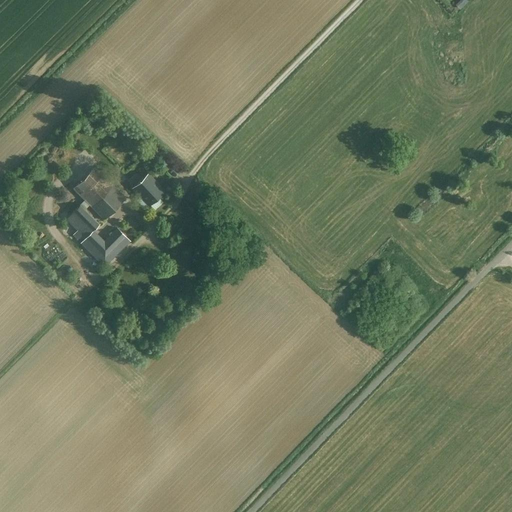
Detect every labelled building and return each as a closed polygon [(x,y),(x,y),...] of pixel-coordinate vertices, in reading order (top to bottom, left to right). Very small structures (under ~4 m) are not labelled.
[(105,219),(125,199),(94,168),(74,188),(85,199),(90,204),(105,219)] [(149,205),(164,191),(148,174),(133,187),(149,205)] [(90,204),(85,199),(80,205),(85,209),(90,204)] [(85,209),(80,205),(62,223),(82,242),(99,224),(85,209)] [(180,229),(168,217),(155,230),(167,242),(180,229)] [(111,235),(99,224),(82,242),(105,265),(122,248),(110,236),(111,235)] [(122,224),(111,235),(110,236),(122,248),(134,236),(130,232),(130,231),(122,224)]
